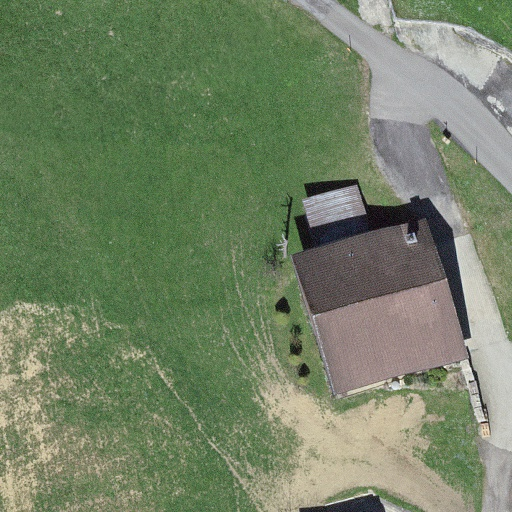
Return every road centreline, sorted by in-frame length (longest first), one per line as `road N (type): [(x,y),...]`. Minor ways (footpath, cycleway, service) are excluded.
road 1 (track): [(511,354),(493,511)]
road 2 (track): [(400,64),(511,162)]
